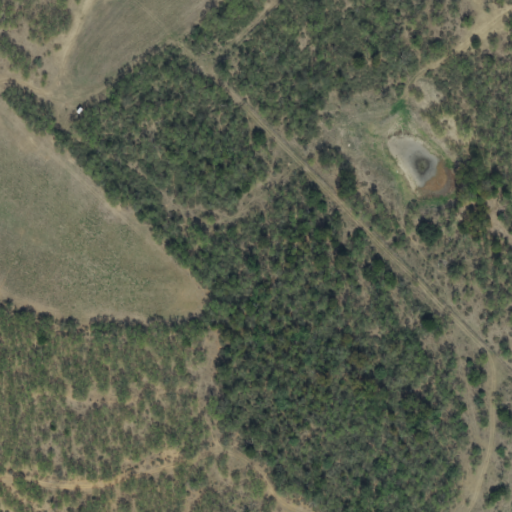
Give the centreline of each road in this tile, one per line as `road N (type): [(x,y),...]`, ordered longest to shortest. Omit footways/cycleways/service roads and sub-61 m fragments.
road 1 (track): [(302,130),(350,232),(420,282),(484,358),(468,511),(286,510),(264,500),(258,480),(208,450),(80,488),(0,473)]
road 2 (track): [(511,13),(428,66),(340,92),(250,200),(218,218),(184,210),(0,104)]
